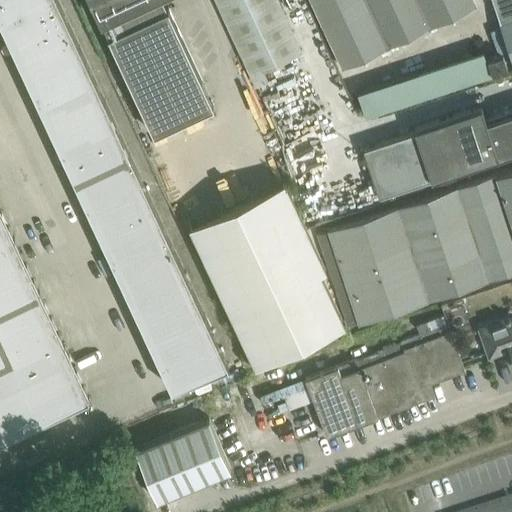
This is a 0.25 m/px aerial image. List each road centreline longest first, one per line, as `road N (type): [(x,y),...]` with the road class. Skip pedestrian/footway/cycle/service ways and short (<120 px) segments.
road 1 (unknown): [(0,121),(118,407),(0,451)]
road 2 (unclassified): [(211,511),(511,400)]
